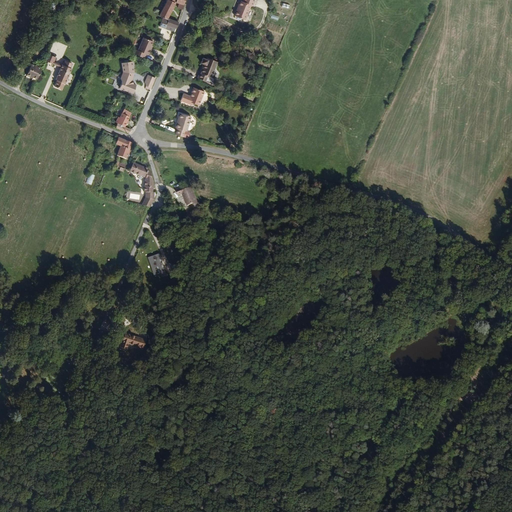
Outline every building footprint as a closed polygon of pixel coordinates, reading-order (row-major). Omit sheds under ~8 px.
[(165,18),(172,1),(173,0),(175,0),(177,1),(176,6),(181,8),(182,0),(162,0),(157,14),(162,16),(165,18)] [(249,21),(255,6),(257,6),(259,0),(245,0),(244,1),(238,16),(249,21)] [(175,27),(177,21),(167,16),(167,18),(165,18),(162,16),(161,21),(166,23),(164,27),(171,30),(173,27),(175,27)] [(148,49),(149,44),(151,40),(142,36),(137,49),(135,48),(133,53),(142,57),(144,53),(146,53),(147,53),(149,49),(148,49)] [(56,64),(59,57),(50,54),(47,61),(56,64)] [(216,78),(221,63),(210,59),(209,60),(207,59),(205,64),(208,65),(205,74),(203,73),(201,79),(217,85),(219,80),(216,78)] [(131,80),(133,73),(133,61),(123,60),(123,70),(120,78),(122,81),(119,87),(131,93),(135,85),(133,84),(131,80)] [(39,78),(43,68),(34,64),(29,75),(33,77),(34,76),(39,78)] [(68,83),(74,68),(66,65),(65,64),(59,80),(60,80),(57,87),(65,90),(67,83),(68,83)] [(151,85),(154,77),(146,74),(143,82),(151,85)] [(203,107),(208,93),(197,89),(193,97),(187,95),(184,102),(195,107),(196,105),(203,107)] [(130,119),(133,111),(124,108),(121,117),(119,116),(117,123),(119,123),(127,127),(129,123),(131,124),(132,119),(130,119)] [(190,132),(194,118),(182,115),(177,128),(180,129),(177,136),(186,138),(188,132),(190,132)] [(127,127),(119,123),(117,127),(131,132),(133,129),(127,127)] [(124,159),(131,143),(116,136),(113,143),(118,146),(114,154),(124,159)] [(123,171),(126,164),(117,161),(115,168),(123,171)] [(147,169),(131,162),(127,171),(144,178),(144,192),(148,192),(148,196),(144,205),(151,207),(156,193),(155,191),(154,191),(152,183),(148,174),(149,172),(147,171),(147,169)] [(89,174),(86,183),(91,185),(95,176),(89,174)] [(196,200),(190,185),(184,188),(182,185),(174,188),(177,195),(180,194),(180,192),(181,192),(187,204),(190,203),(192,207),(200,203),(198,199),(196,200)] [(165,271),(159,254),(148,258),(155,276),(165,271)] [(456,284),(465,273),(459,268),(450,280),(456,284)] [(144,349),(147,340),(142,339),(126,334),(121,347),(128,349),(129,344),(144,349)] [(248,375),(255,366),(250,363),(244,372),(248,375)]
